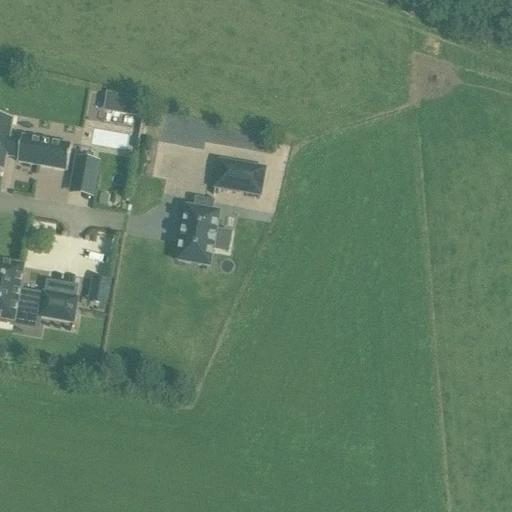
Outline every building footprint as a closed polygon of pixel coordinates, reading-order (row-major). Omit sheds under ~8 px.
[(142,98),(109,93),(105,112),(138,117),(142,98)] [(18,164),(68,173),(73,145),(23,136),(22,140),(12,138),(15,120),(0,117),(0,172),(5,173),(7,159),(19,161),(18,164)] [(267,169),(219,160),(213,190),(262,198),(267,169)] [(79,161),(77,173),(97,176),(99,165),(79,161)] [(78,199),(79,178),(61,178),(60,198),(78,199)] [(110,196),(101,195),(99,205),(108,207),(110,196)] [(198,201),(196,210),(188,209),(179,263),(210,268),(214,250),(219,251),(222,233),(217,232),(220,214),(212,213),(214,204),(198,201)] [(0,325),(8,327),(8,323),(16,324),(16,322),(18,309),(39,313),(38,319),(75,326),(80,299),(43,292),(43,294),(23,291),(25,281),(23,281),(26,267),(0,262),(0,325)] [(108,306),(112,282),(93,278),(89,303),(108,306)]
